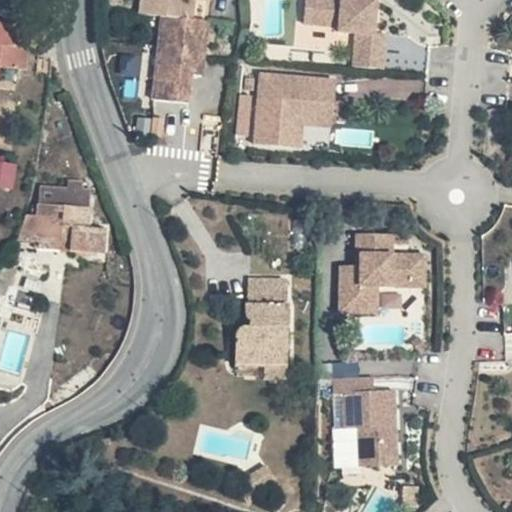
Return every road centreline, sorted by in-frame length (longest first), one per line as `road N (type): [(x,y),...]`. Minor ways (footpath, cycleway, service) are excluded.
road 1 (residential): [(0,505),(20,461),(126,391),(158,342),(165,296),(127,174)]
road 2 (residential): [(127,174),(464,189)]
road 3 (residential): [(464,189),(466,321),(454,470),(477,511)]
road 4 (residential): [(478,0),(464,189)]
road 5 (residential): [(127,174),(80,55),(78,0)]
